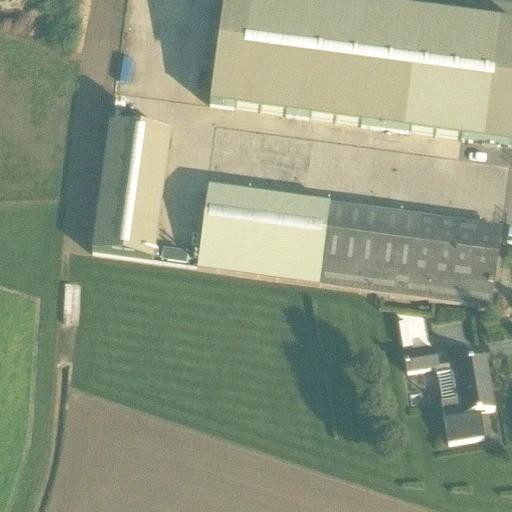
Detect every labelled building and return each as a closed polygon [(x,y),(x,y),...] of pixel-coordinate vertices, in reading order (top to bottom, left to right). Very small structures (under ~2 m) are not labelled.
[(511,149),(511,142),(511,27),(307,0),(224,0),(210,108),(511,149)] [(153,265),(171,136),(109,128),(91,257),(153,265)] [(489,311),(500,232),(329,210),(329,207),(208,190),(197,270),(489,311)] [(169,252),(167,264),(186,266),(187,254),(169,252)] [(438,368),(436,353),(404,358),(407,376),(434,372),(435,378),(450,375),(454,402),(440,405),(447,447),(483,441),(479,415),(494,412),(486,361),(454,366),(438,368)]
